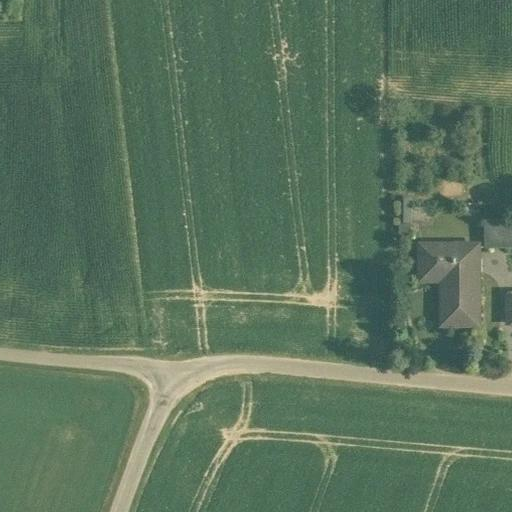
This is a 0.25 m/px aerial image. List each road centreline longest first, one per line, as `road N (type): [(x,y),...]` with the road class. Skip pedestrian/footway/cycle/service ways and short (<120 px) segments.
road 1 (unclassified): [(511,385),(242,363),(169,370)]
road 2 (unclassified): [(169,370),(0,346)]
road 3 (unclassified): [(169,370),(117,511)]
